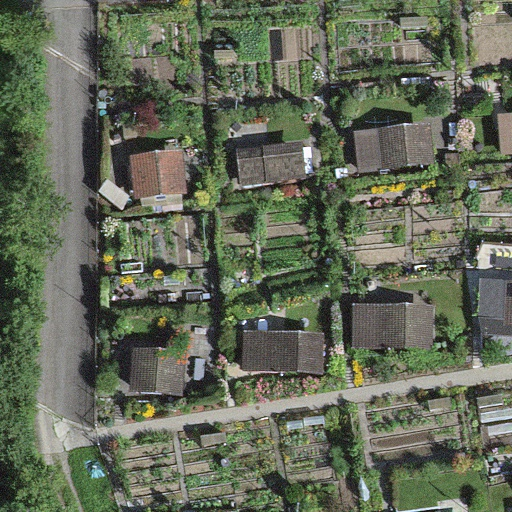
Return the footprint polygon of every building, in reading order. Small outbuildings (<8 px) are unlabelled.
[(432,139),(360,142),(362,177),(434,173),(432,139)] [(240,161),(244,191),(307,183),(304,153),(240,161)] [(135,165),(135,206),(187,206),(187,165),(135,165)] [(482,341),(511,341),(511,295),(483,295),(482,341)] [(356,316),(355,356),(431,357),(431,317),(356,316)] [(247,344),(246,381),(325,383),(326,346),(247,344)]
